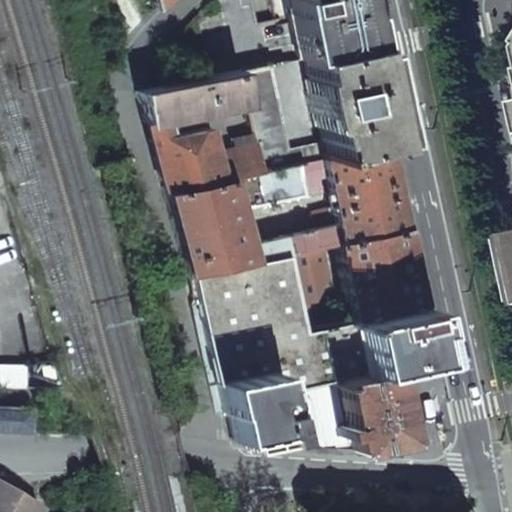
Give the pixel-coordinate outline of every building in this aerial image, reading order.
[(152,0),(155,9),(165,0),(152,0)] [(280,0),(285,21),(274,23),(273,17),(255,21),(250,0),(210,0),(195,14),(210,77),(237,71),(266,65),(300,57),(359,44),(349,0),(280,0)] [(319,142),(323,157),(381,144),(367,78),(359,44),(300,57),(308,90),(302,91),(307,113),(312,111),(319,142)] [(252,142),(258,172),(317,158),(323,157),(319,142),(284,150),(266,65),(237,71),(243,102),(252,142)] [(160,185),(163,194),(217,181),(258,172),(252,142),(210,152),(204,127),(168,135),(164,118),(243,102),(237,71),(210,77),(135,92),(143,121),(160,185)] [(331,223),(335,242),(400,228),(392,194),(381,144),(323,157),(317,158),(325,195),(328,208),(331,223)] [(217,181),(225,210),(233,208),(233,210),(313,194),(314,197),(325,195),(317,158),(258,172),(217,181)] [(168,210),(185,275),(240,263),(235,246),(225,210),(217,181),(163,194),(168,210)] [(235,246),(240,263),(283,254),(316,246),(331,243),(335,242),(331,223),(235,246)] [(331,243),(348,319),(416,305),(408,266),(400,228),(335,242),(331,243)] [(283,254),(300,329),(310,327),(305,299),(310,299),(323,277),(316,246),(283,254)] [(195,298),(214,384),(269,370),(275,392),(332,379),(357,373),(345,320),(333,323),(316,326),(310,327),(300,329),(283,254),(240,263),(185,275),(191,296),(192,299),(195,298)] [(345,320),(357,373),(384,367),(421,358),(414,329),(421,328),(419,317),(416,305),(348,319),(345,320)] [(314,314),(316,326),(333,323),(330,310),(314,314)] [(421,358),(384,367),(388,387),(421,358)] [(332,379),(347,449),(350,449),(357,449),(399,440),(388,387),(384,367),(357,373),(332,379)] [(224,413),(230,441),(262,433),(265,441),(273,439),(284,436),(275,392),(269,370),(214,384),(215,385),(216,385),(223,413),(224,413)] [(284,436),(287,446),(338,449),(347,449),(332,379),(275,392),(284,436)] [(24,409),(0,407),(0,429),(23,430),(24,409)] [(0,511),(37,511),(19,501),(12,497),(14,493),(5,488),(3,492),(0,489),(0,511)]
